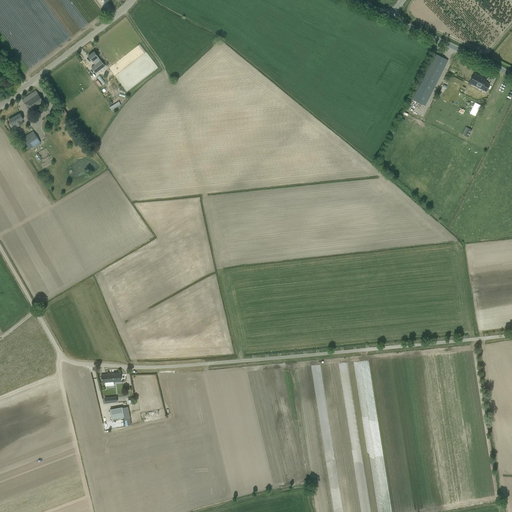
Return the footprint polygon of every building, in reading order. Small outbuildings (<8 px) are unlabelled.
[(88,56),(91,60),(92,62),(95,59),(98,63),(91,68),(96,73),(105,66),(97,56),(94,52),(88,56)] [(425,106),(445,65),(448,60),(435,54),(433,59),(412,100),(425,106)] [(98,72),(94,75),(101,82),(105,79),(98,72)] [(486,91),(487,89),(489,84),(485,82),(486,80),(482,78),(481,78),(474,75),(474,74),(472,78),(469,83),(486,91)] [(116,75),(104,82),(105,84),(118,77),(116,75)] [(22,100),(30,111),(43,102),(38,95),(35,91),(22,100)] [(23,120),(23,119),(20,114),(9,120),(11,124),(12,126),(15,124),(16,127),(18,126),(23,123),(22,120),(23,120)] [(30,149),(40,142),(35,134),(24,141),(30,149)] [(121,381),(120,378),(120,373),(101,375),(102,380),(102,383),(121,381)] [(105,392),(117,391),(116,384),(105,385),(105,392)] [(122,407),(109,409),(111,420),(124,417),(122,407)]
